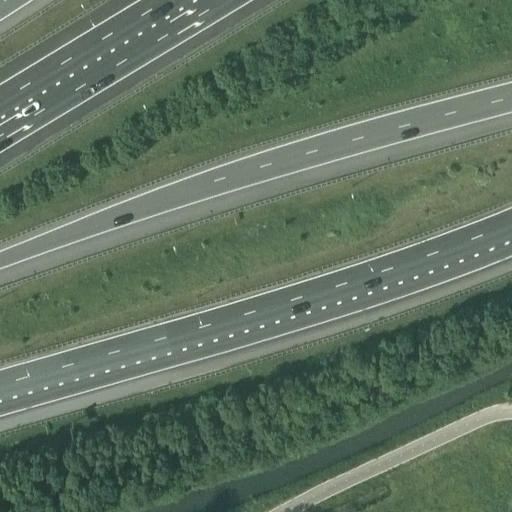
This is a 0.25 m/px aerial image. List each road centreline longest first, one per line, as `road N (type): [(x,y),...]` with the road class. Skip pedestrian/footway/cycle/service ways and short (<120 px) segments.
road 1 (motorway): [(0,384),(405,264),(511,222)]
road 2 (motorway): [(0,257),(296,153),(511,96)]
road 3 (motorway): [(0,117),(194,0)]
